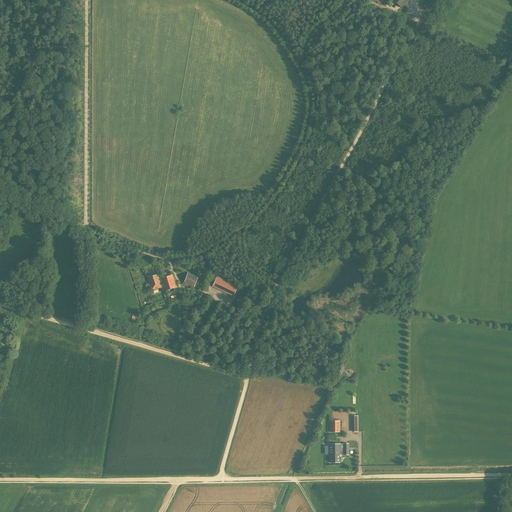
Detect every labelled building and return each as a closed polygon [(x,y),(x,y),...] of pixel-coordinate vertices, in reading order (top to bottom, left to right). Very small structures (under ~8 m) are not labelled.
[(409,0),(392,0),(401,8),(409,0)] [(188,273),(183,284),(193,288),(198,276),(188,273)] [(150,287),(151,291),(161,288),(157,275),(148,278),(151,286),(150,287)] [(172,275),(168,276),(162,278),(166,290),(176,287),(172,275)] [(212,287),(233,296),(235,291),(238,292),(240,288),(217,277),(212,287)] [(342,374),(344,366),(338,364),(336,373),(342,374)] [(329,421),(329,432),(340,432),(340,421),(329,421)] [(330,455),(330,462),(340,462),(340,455),(349,455),(349,444),(343,444),(343,452),(340,452),(340,444),(329,444),(329,455),(330,455)]
